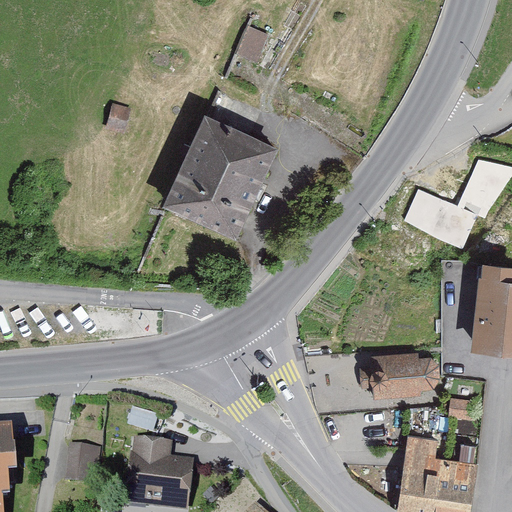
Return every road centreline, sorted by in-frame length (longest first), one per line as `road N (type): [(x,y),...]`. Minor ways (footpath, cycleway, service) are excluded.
road 1 (primary): [(424,108),(264,313)]
road 2 (residential): [(234,335),(209,310),(176,301),(0,289)]
road 3 (primary): [(188,350),(0,370)]
road 4 (tertiary): [(188,350),(303,445)]
road 5 (tertiary): [(303,445),(264,313)]
